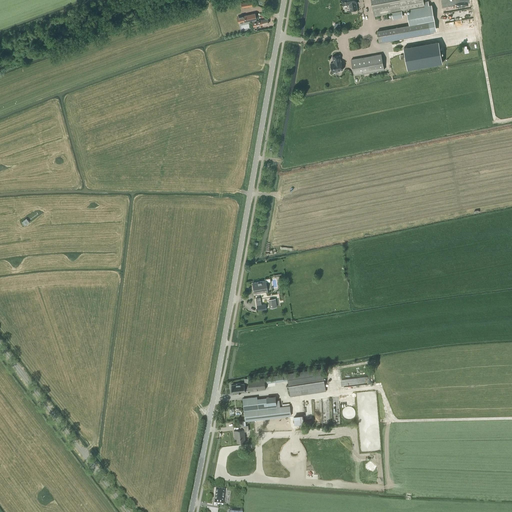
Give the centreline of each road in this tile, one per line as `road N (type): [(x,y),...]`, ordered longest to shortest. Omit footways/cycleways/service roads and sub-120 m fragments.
road 1 (tertiary): [(190,511),(284,0)]
road 2 (track): [(283,390),(291,400),(352,391),(369,420),(511,418)]
road 3 (track): [(341,34),(346,55),(441,38),(436,10),(473,4)]
road 4 (track): [(472,0),(494,123),(511,120)]
